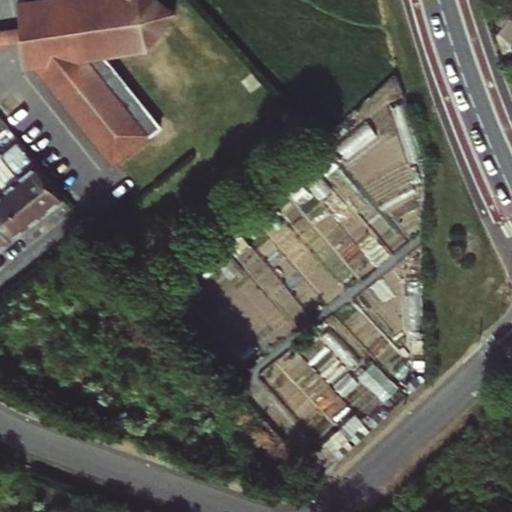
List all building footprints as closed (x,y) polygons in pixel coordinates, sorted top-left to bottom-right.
[(76,36),(70,0),(20,0),(23,24),(25,38),(28,63),(42,62),(76,36)] [(70,0),(76,36),(42,62),(39,64),(117,161),(162,124),(107,57),(103,51),(149,44),(174,10),(161,0),(70,0)] [(0,27),(0,41),(25,38),(23,24),(0,27)] [(20,142),(4,155),(48,211),(64,198),(20,142)] [(0,186),(30,225),(48,211),(4,155),(0,150),(0,186)] [(0,220),(14,238),(30,225),(0,186),(0,220)] [(0,220),(0,248),(14,238),(0,220)]
